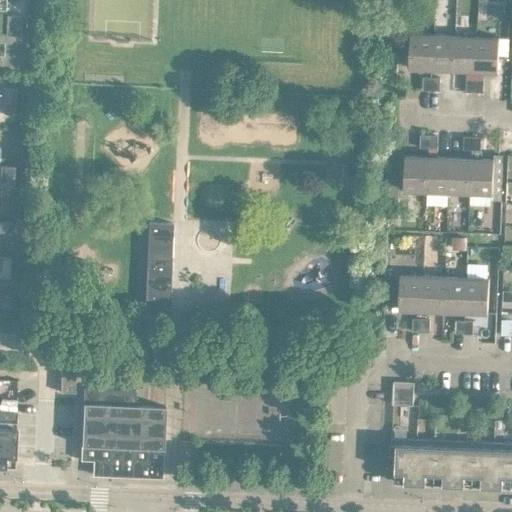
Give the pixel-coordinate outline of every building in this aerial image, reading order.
[(6,15),(6,25),(20,26),(21,16),(6,15)] [(20,26),(6,25),(6,35),(20,36),(20,26)] [(409,67),(432,68),(433,34),(411,33),(409,67)] [(432,68),(454,69),(455,35),(433,34),(432,68)] [(466,70),(475,70),(477,36),(455,35),(454,69),(466,70)] [(477,36),(475,70),(498,71),(499,37),(477,36)] [(466,70),(466,79),(475,79),(475,70),(466,70)] [(422,90),(431,90),(432,77),(423,77),(422,90)] [(432,77),(431,90),(440,90),(440,77),(432,77)] [(466,91),(474,92),(475,79),(466,79),(466,91)] [(475,79),(474,92),(483,92),(483,79),(475,79)] [(4,113),(15,114),(16,89),(5,88),(4,113)] [(420,147),(429,148),(429,135),(420,134),(420,147)] [(429,135),(429,148),(437,148),(438,135),(429,135)] [(463,149),(472,149),(472,136),(464,136),(463,149)] [(472,136),(472,149),(480,149),(481,136),(472,136)] [(429,148),(428,156),(437,157),(437,148),(429,148)] [(493,193),(492,200),(501,200),(503,155),(503,154),(498,153),(494,153),(494,159),(493,193)] [(404,190),(427,191),(428,156),(405,155),(404,190)] [(427,191),(448,191),(450,157),(437,157),(428,156),(427,191)] [(448,191),(470,192),(471,158),(450,157),(448,191)] [(471,158),(470,192),(493,193),(494,159),(471,158)] [(0,165),(0,175),(14,176),(14,166),(0,165)] [(14,176),(0,175),(0,186),(13,187),(14,176)] [(0,231),(12,232),(12,222),(0,221),(0,231)] [(149,223),(145,307),(170,308),(173,224),(149,223)] [(453,237),(453,248),(466,248),(467,237),(453,237)] [(0,257),(0,267),(10,268),(11,258),(0,257)] [(10,268),(0,267),(0,277),(10,278),(10,268)] [(388,274),(387,304),(399,305),(400,275),(388,274)] [(399,309),(421,310),(423,275),(400,275),(399,305),(399,309)] [(421,310),(443,310),(444,276),(423,275),(421,310)] [(443,310),(465,311),(466,277),(444,276),(443,310)] [(466,277),(465,311),(487,312),(489,278),(466,277)] [(511,290),(502,290),(502,301),(511,300),(511,290)] [(412,331),(420,331),(421,318),(412,318),(412,331)] [(421,318),(420,331),(429,332),(430,319),(421,318)] [(455,333),(464,333),(464,320),(456,320),(455,333)] [(464,320),(464,333),(472,333),(473,321),(464,320)] [(393,404),(413,405),(414,381),(394,381),(393,404)] [(135,404),(136,389),(83,387),(80,460),(97,460),(97,475),(162,478),(165,406),(135,404)] [(0,464),(14,465),(17,410),(0,409),(0,464)] [(395,481),(492,485),(494,447),(483,446),(483,440),(466,440),(466,446),(445,445),(445,439),(428,438),(427,444),(406,443),(407,437),(391,436),(390,457),(396,457),(395,481)] [(494,447),(492,485),(511,486),(511,441),(504,441),(504,447),(494,447)]
